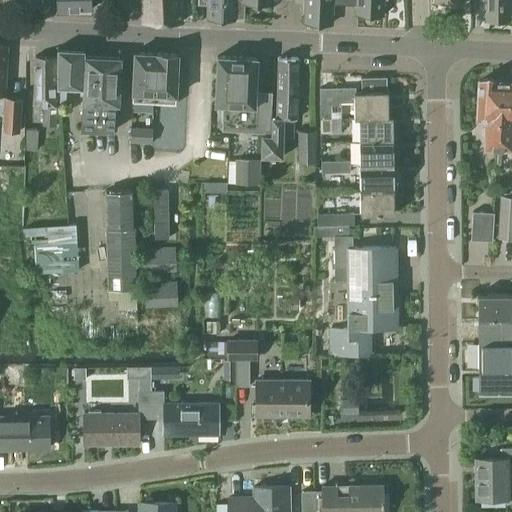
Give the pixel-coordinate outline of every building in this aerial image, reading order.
[(0,0),(0,5),(26,6),(26,7),(29,10),(37,10),(39,7),(40,7),(42,7),(41,0),(0,0)] [(73,0),(55,0),(56,10),(74,9),(73,0)] [(90,0),(73,0),(74,9),(91,9),(90,0)] [(141,0),(142,19),(142,22),(164,22),(181,22),(180,0),(141,0)] [(197,0),(197,1),(209,1),(208,18),(232,20),(233,0),(197,0)] [(306,0),(305,23),(329,24),(330,3),(342,4),(341,0),(306,0)] [(341,0),(342,4),(357,5),(356,14),(380,15),(381,0),(341,0)] [(484,0),(484,18),(509,18),(510,0),(484,0)] [(57,50),(56,54),(56,57),(56,86),(59,86),(81,87),(80,104),(82,104),(81,129),(113,130),(115,105),(118,105),(120,65),(120,57),(84,55),(84,51),(84,49),(81,49),(60,48),(57,48),(57,50)] [(134,65),(132,101),(154,102),(156,52),(134,51),(134,65)] [(176,103),(178,53),(156,52),(154,102),(176,103)] [(55,56),(35,55),(35,105),(43,105),(55,105),(55,56)] [(217,55),(214,104),(222,104),(221,130),(269,133),(270,107),(254,106),(257,57),(217,55)] [(261,157),(281,157),(282,138),(292,138),(292,119),(295,119),(297,57),(278,57),(277,118),(273,118),(272,136),(261,136),(261,157)] [(354,103),(354,117),(392,117),(392,116),(387,116),(386,92),(387,92),(387,91),(386,91),(386,77),(361,77),(361,91),(355,91),(355,87),(319,88),(320,119),(326,119),(326,117),(331,116),(331,105),(339,105),(339,103),(354,103)] [(485,148),(497,148),(501,82),(496,81),(488,77),(479,81),(478,120),(486,120),(485,148)] [(501,82),(497,148),(511,148),(511,81),(510,82),(501,82)] [(3,130),(19,131),(21,99),(5,98),(3,130)] [(43,105),(42,125),(55,125),(56,105),(55,105),(43,105)] [(332,133),(331,116),(326,117),(326,119),(320,119),(320,133),(332,133)] [(359,119),(360,141),(392,140),(391,117),(392,117),(354,117),(354,119),(359,119)] [(25,128),(25,148),(37,149),(38,129),(25,128)] [(298,130),(299,163),(315,162),(314,130),(298,130)] [(151,143),(152,132),(130,131),(129,142),(130,142),(151,143)] [(360,141),(360,165),(392,165),(392,140),(360,141)] [(235,171),(235,182),(259,183),(260,159),(250,158),(236,158),(235,171)] [(337,166),(337,160),(322,161),(322,172),(335,172),(335,166),(337,166)] [(337,166),(335,166),(335,172),(350,171),(350,160),(337,160),(337,166)] [(360,165),(360,189),(393,189),(392,165),(360,165)] [(150,176),(97,176),(97,250),(150,250),(150,176)] [(8,199),(0,198),(0,240),(9,240),(9,212),(20,212),(20,186),(8,186),(8,199)] [(393,189),(360,189),(361,201),(361,214),(394,213),(394,201),(393,189)] [(511,195),(503,195),(500,194),(498,236),(511,236),(511,195)] [(472,239),(493,240),(495,212),(474,211),(472,239)] [(317,213),(318,225),(354,225),(354,213),(317,213)] [(333,236),(334,281),(395,280),(394,247),(352,247),(352,245),(347,246),(347,235),(333,236)] [(395,280),(334,281),(347,281),(348,328),(330,328),(330,353),(370,353),(369,327),(379,327),(379,329),(392,327),(396,327),(395,280)] [(23,284),(0,284),(0,325),(21,326),(21,338),(34,338),(34,313),(22,313),(23,284)] [(49,313),(37,313),(37,338),(50,338),(50,326),(74,326),(74,284),(49,284),(49,313)] [(100,284),(74,284),(74,326),(98,326),(98,338),(111,338),(111,313),(100,313),(100,284)] [(123,313),(111,313),(111,338),(124,338),(124,326),(148,326),(148,284),(123,284),(123,313)] [(174,284),(148,284),(148,326),(172,326),(172,338),(185,338),(185,313),(174,313),(174,284)] [(511,294),(477,294),(477,319),(511,318),(511,294)] [(511,318),(477,319),(478,343),(511,342),(511,318)] [(227,341),(206,341),(206,357),(227,357),(235,357),(235,385),(248,385),(248,357),(255,357),(255,339),(227,339),(227,341)] [(511,342),(478,343),(478,367),(511,366),(511,342)] [(85,366),(73,367),(73,379),(85,379),(85,366)] [(162,366),(150,366),(150,377),(162,377),(162,366)] [(511,366),(478,367),(478,392),(511,391),(511,366)] [(20,367),(2,367),(2,387),(20,387),(20,367)] [(256,379),(256,415),(308,415),(308,379),(256,379)] [(151,418),(151,390),(139,390),(139,412),(83,413),(83,444),(139,443),(139,418),(151,418)] [(163,390),(151,390),(151,418),(163,418),(163,434),(218,433),(218,402),(163,402),(163,390)] [(0,447),(48,447),(48,415),(0,416),(0,447)] [(506,459),(476,459),(477,499),(508,498),(508,491),(511,490),(511,448),(506,448),(506,459)] [(322,491),(314,491),(314,511),(382,511),(382,484),(322,485),(322,491)] [(289,511),(289,486),(253,487),(253,498),(228,498),(228,511),(289,511)] [(300,492),(300,511),(313,511),(313,491),(300,492)] [(139,501),(139,511),(175,511),(176,501),(139,501)] [(216,503),(215,511),(226,511),(226,503),(216,503)]
